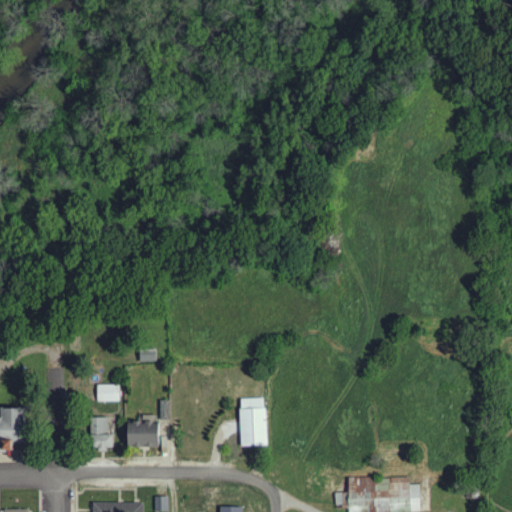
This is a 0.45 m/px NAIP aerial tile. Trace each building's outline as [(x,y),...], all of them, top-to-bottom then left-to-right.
[(144,351),(144,362),(161,362),(160,351),(144,351)] [(122,385),(100,386),(101,403),(123,402),(122,385)] [(273,446),(271,398),(246,399),(247,447),(273,446)] [(36,437),(36,408),(10,407),(10,417),(0,416),(0,451),(22,451),(23,437),(36,437)] [(112,418),(98,418),(100,450),(121,449),(120,435),(113,435),(112,418)] [(132,446),(169,447),(169,422),(132,421),(132,446)] [(353,479),(354,492),(339,493),(340,508),(353,507),(353,511),(426,511),(426,485),(414,486),(414,477),(353,479)] [(172,511),(173,497),(157,497),(157,511),(172,511)] [(148,511),(148,504),(98,503),(97,511),(148,511)]
